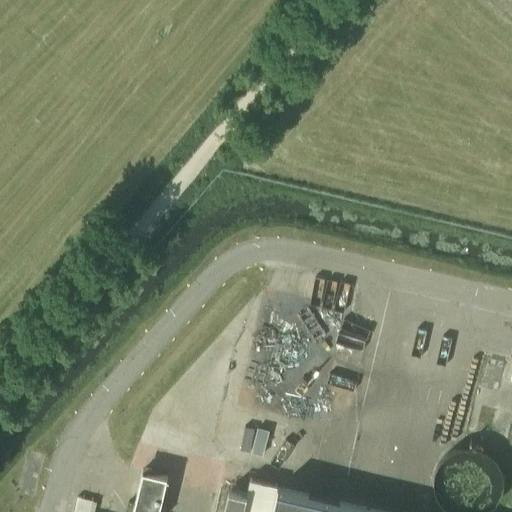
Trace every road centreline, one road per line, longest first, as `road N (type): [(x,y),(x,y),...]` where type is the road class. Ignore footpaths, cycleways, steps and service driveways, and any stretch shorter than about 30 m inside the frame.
road 1 (unclassified): [(333,0),(0,398)]
road 2 (unknown): [(314,259),(255,507)]
